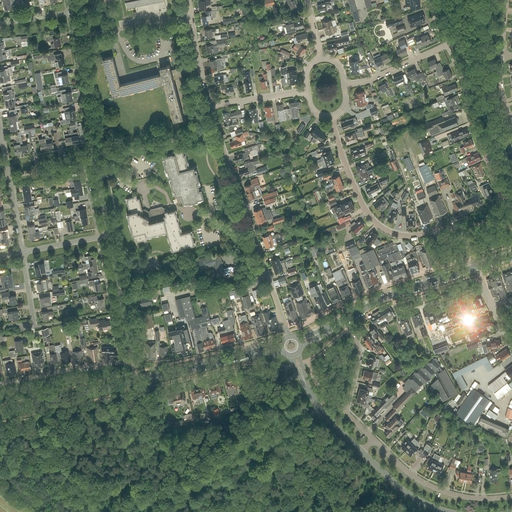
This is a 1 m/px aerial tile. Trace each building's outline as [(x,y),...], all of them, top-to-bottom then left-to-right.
[(19,0),(17,0),(3,4),(5,11),(12,9),(11,5),(16,4),(16,3),(20,2),(19,0)] [(207,8),(206,4),(211,3),(210,0),(203,0),(204,0),(198,1),(200,9),(207,8)] [(286,0),(288,5),(290,5),(291,9),(297,7),(294,0),(292,0),(286,0)] [(405,0),(406,6),(410,5),(411,9),(421,7),(420,0),(405,0)] [(322,4),(319,5),(317,5),(319,12),(331,9),(329,2),(326,3),(325,2),(322,3),(322,4)] [(209,23),(209,20),(213,19),(213,17),(216,17),(215,10),(206,12),(207,14),(207,16),(202,16),(203,20),(202,21),(202,24),(203,24),(209,23)] [(423,13),(407,18),(411,28),(425,23),(424,21),(426,21),(423,13)] [(403,22),(401,17),(386,22),(388,28),(403,22)] [(297,31),(296,29),(304,27),(302,19),(294,22),(294,23),(285,25),(287,34),(297,31)] [(323,29),(324,29),(324,28),(333,26),(331,20),(323,22),(323,24),(322,25),(323,29)] [(336,32),(336,29),(336,28),(336,26),(333,26),(324,28),(324,29),(326,35),(336,32)] [(212,33),(216,32),(216,29),(212,29),(205,30),(206,38),(213,37),(212,33)] [(425,44),(432,41),(431,38),(432,38),(430,34),(432,33),(430,29),(425,32),(426,35),(421,37),(425,44)] [(297,37),(294,38),(295,43),(298,42),(299,42),(298,43),(301,45),(304,47),(306,45),(305,41),(308,40),(306,33),(296,36),(297,37)] [(46,36),(47,41),(51,40),(51,42),(50,42),(51,47),(55,46),(61,45),(60,37),(55,38),(54,34),(46,36)] [(337,46),(345,44),(350,42),(348,36),(335,40),(336,42),(327,44),(329,51),(334,50),(335,51),(336,50),(336,49),(338,49),(337,46)] [(416,39),(414,36),(407,40),(410,45),(416,42),(418,47),(425,44),(421,37),(416,39)] [(407,52),(405,48),(408,46),(404,39),(399,42),(402,48),(397,50),(400,56),(407,52)] [(217,47),(218,47),(226,45),(225,40),(217,41),(218,43),(207,45),(208,52),(213,51),(213,54),(218,53),(217,47)] [(385,41),(382,43),(386,51),(390,50),(385,41)] [(295,44),(294,46),(298,49),(296,52),(297,52),(296,53),(299,55),(299,54),(302,56),(306,49),(304,47),(301,45),(299,47),(295,44)] [(388,52),(381,55),(384,63),(391,60),(388,52)] [(58,54),(47,56),(48,61),(58,59),(58,62),(55,63),(56,68),(59,67),(59,65),(65,64),(63,56),(62,56),(61,53),(58,54)] [(381,55),(381,56),(380,54),(374,56),(374,59),(378,66),(384,63),(381,55)] [(360,63),(358,63),(358,60),(360,60),(359,55),(353,56),(354,60),(349,61),(350,67),(367,65),(366,63),(364,61),(360,63)] [(174,79),(182,77),(180,67),(171,70),(170,65),(165,66),(160,67),(162,74),(120,84),(113,56),(103,59),(113,97),(164,84),(174,121),(184,118),(174,79)] [(212,68),(217,67),(218,70),(225,68),(224,65),(222,65),(220,58),(216,59),(210,61),(212,68)] [(435,58),(428,62),(431,68),(435,66),(437,71),(443,68),(440,62),(438,63),(435,58)] [(361,69),(361,68),(367,67),(367,65),(350,67),(351,74),(359,72),(359,69),(361,69)] [(0,75),(6,74),(6,75),(12,73),(11,67),(7,68),(6,66),(0,66),(0,75)] [(287,71),(287,68),(287,66),(280,67),(281,74),(287,73),(288,77),(296,76),(297,76),(296,71),(295,70),(287,71)] [(420,81),(420,80),(421,83),(424,81),(420,73),(417,74),(415,68),(408,72),(410,77),(411,81),(419,78),(420,81)] [(443,68),(437,71),(434,72),(437,77),(445,74),(447,78),(452,76),(449,68),(444,71),(443,68)] [(62,72),(56,73),(57,77),(59,77),(60,84),(69,82),(67,74),(62,75),(62,72)] [(247,77),(247,82),(244,83),(245,92),(252,91),(251,86),(252,86),(251,82),(250,77),(249,72),(243,73),(244,77),(247,77)] [(263,76),(258,77),(259,82),(260,82),(261,89),(263,88),(263,89),(265,89),(265,88),(268,87),(267,80),(267,73),(262,74),(263,76)] [(6,74),(0,75),(0,79),(0,81),(2,81),(3,83),(10,82),(9,80),(7,80),(6,75),(6,74)] [(225,82),(229,81),(228,76),(227,77),(226,74),(223,75),(214,77),(216,84),(225,82)] [(404,84),(406,83),(402,74),(394,78),(396,84),(402,81),(404,84)] [(297,82),(296,76),(288,77),(288,82),(283,82),(284,85),(289,85),(289,84),(297,82)] [(386,90),(389,96),(391,95),(392,97),(395,95),(393,92),(391,87),(388,88),(385,83),(378,86),(381,92),(386,90)] [(232,86),(227,87),(227,86),(221,87),(222,91),(226,91),(226,94),(234,93),(234,89),(237,88),(236,84),(232,84),(232,86)] [(454,90),(458,88),(456,84),(449,87),(448,85),(442,88),(445,95),(454,91),(454,90)] [(3,93),(4,99),(13,97),(15,97),(14,91),(11,92),(11,89),(4,91),(4,93),(3,93)] [(73,100),(71,92),(66,93),(66,89),(60,91),(62,102),(73,100)] [(355,100),(357,99),(365,98),(364,91),(356,93),(356,95),(355,95),(355,100)] [(446,100),(445,98),(444,95),(443,96),(442,95),(436,97),(438,101),(432,104),(434,108),(439,105),(439,104),(442,102),(443,106),(446,105),(447,106),(457,101),(457,100),(458,99),(458,100),(459,99),(458,95),(447,100),(446,100)] [(15,106),(13,97),(4,99),(5,105),(6,107),(15,106)] [(461,102),(459,99),(458,100),(458,99),(457,100),(457,101),(447,106),(449,111),(442,114),(443,117),(448,115),(449,116),(454,113),(452,109),(459,106),(458,103),(461,102)] [(265,107),(266,116),(267,121),(274,120),(272,106),(265,107)] [(70,110),(69,107),(63,108),(66,119),(60,120),(61,124),(69,123),(70,122),(69,119),(76,118),(75,109),(70,110)] [(299,117),(297,107),(292,108),(293,113),(291,114),(291,117),(293,117),(293,118),(299,117)] [(257,117),(258,116),(258,113),(257,113),(256,108),(249,109),(250,114),(249,114),(250,116),(251,118),(254,117),(255,123),(258,122),(257,117)] [(232,117),(236,116),(236,118),(242,116),(241,110),(235,112),(230,114),(229,112),(223,114),(225,121),(225,122),(232,119),(232,117)] [(7,116),(8,122),(16,121),(17,121),(17,119),(18,118),(17,114),(16,114),(16,112),(9,113),(9,116),(7,116)] [(456,118),(455,116),(445,120),(444,117),(427,124),(416,128),(419,134),(426,131),(426,132),(430,131),(432,136),(445,130),(445,129),(458,123),(458,122),(459,120),(458,118),(457,117),(456,118)] [(345,121),(341,123),(343,129),(351,126),(351,128),(355,127),(355,126),(358,125),(357,123),(358,122),(357,119),(356,120),(355,118),(349,120),(348,119),(346,120),(345,121)] [(233,122),(232,119),(225,122),(225,121),(224,121),(226,128),(229,127),(230,129),(234,127),(234,126),(239,125),(238,121),(233,122)] [(17,121),(16,121),(8,122),(10,128),(12,128),(12,130),(19,128),(17,121)] [(313,139),(312,141),(313,142),(321,131),(318,130),(319,129),(316,127),(316,128),(315,128),(314,130),(311,134),(315,136),(313,139)] [(72,143),(70,129),(68,130),(68,134),(64,135),(66,144),(72,143)] [(70,129),(72,143),(79,142),(78,135),(74,136),(73,133),(72,129),(70,129)] [(462,129),(451,134),(454,142),(466,137),(465,136),(469,134),(467,129),(463,130),(462,129)] [(324,137),(326,134),(325,134),(326,133),(323,132),(321,131),(313,142),(315,143),(318,138),(324,142),(327,138),(324,137)] [(346,136),(347,139),(346,140),(347,143),(348,143),(348,144),(358,140),(357,138),(360,136),(361,137),(365,136),(363,131),(355,133),(346,136)] [(243,145),(241,142),(245,140),(244,138),(250,136),(248,132),(243,133),(237,135),(236,135),(238,139),(234,140),(234,141),(230,142),(232,148),(236,147),(243,145)] [(42,135),(43,139),(39,139),(41,149),(47,148),(44,134),(42,135)] [(44,134),(47,148),(53,147),(52,140),(49,141),(48,135),(47,135),(47,134),(44,134)] [(26,144),(27,145),(21,146),(20,143),(22,143),(21,137),(19,137),(22,153),(28,151),(28,150),(31,150),(30,143),(26,144)] [(428,139),(421,143),(425,153),(432,150),(428,139)] [(466,149),(473,146),(471,139),(463,142),(466,149)] [(198,199),(204,197),(202,189),(200,189),(199,187),(200,187),(198,182),(200,181),(197,172),(196,173),(195,167),(189,168),(187,163),(188,162),(186,154),(185,154),(183,148),(174,150),(175,153),(173,153),(164,155),(166,161),(164,162),(167,170),(168,170),(170,176),(171,176),(173,181),(171,181),(174,190),(175,190),(179,204),(190,201),(190,202),(199,200),(198,199)] [(364,148),(363,148),(362,148),(359,149),(359,148),(355,149),(355,150),(351,151),(352,154),(351,155),(352,157),(353,157),(353,158),(361,155),(361,156),(366,154),(365,150),(364,148)] [(244,160),(245,163),(251,162),(249,158),(248,158),(247,155),(250,154),(249,152),(242,154),(242,153),(235,156),(237,162),(241,161),(244,161),(244,160)] [(323,154),(324,156),(321,157),(322,159),(317,161),(317,163),(319,162),(332,157),(332,155),(331,152),(330,152),(328,153),(328,152),(323,154)] [(465,158),(469,165),(479,161),(478,160),(481,159),(478,152),(465,158)] [(332,157),(319,162),(320,166),(322,165),(323,166),(324,167),(327,166),(328,167),(332,165),(332,164),(334,163),(334,162),(335,162),(334,159),(333,159),(332,157)] [(399,168),(396,159),(390,162),(393,171),(399,168)] [(248,174),(257,171),(253,161),(245,164),(246,168),(239,170),(241,176),(245,175),(246,176),(248,175),(248,174)] [(473,166),(477,174),(476,175),(477,178),(485,174),(482,167),(483,167),(481,162),(473,166)] [(364,164),(364,165),(363,164),(361,165),(357,167),(359,173),(368,170),(372,168),(371,165),(369,166),(367,163),(364,164)] [(427,163),(419,167),(427,182),(434,179),(427,163)] [(266,166),(257,169),(258,174),(268,171),(266,166)] [(373,171),(372,168),(368,170),(359,173),(361,179),(366,177),(366,178),(368,177),(370,176),(369,173),(373,171)] [(328,185),(325,186),(326,188),(329,187),(341,181),(341,179),(340,176),(339,176),(337,177),(336,176),(332,178),(329,180),(331,183),(331,184),(328,185)] [(71,189),(82,187),(80,180),(75,181),(74,178),(68,179),(69,182),(70,182),(71,189)] [(252,184),(245,186),(245,187),(246,190),(247,192),(260,188),(261,188),(260,185),(257,178),(251,180),(252,184)] [(438,182),(441,189),(450,185),(447,179),(438,182)] [(472,180),(468,182),(472,191),(477,189),(474,182),(472,180)] [(329,187),(326,188),(327,191),(333,188),(336,187),(337,190),(341,188),(344,187),(344,186),(343,183),(342,184),(341,181),(329,187)] [(30,192),(29,184),(29,182),(25,183),(25,185),(22,186),(23,193),(30,192)] [(485,198),(487,197),(487,198),(495,194),(490,182),(480,186),(485,198)] [(373,197),(378,195),(377,193),(381,190),(377,183),(366,189),(369,195),(371,193),(373,197)] [(435,185),(426,189),(429,196),(438,192),(435,185)] [(66,193),(71,192),(72,195),(74,195),(75,200),(79,199),(78,194),(83,193),(82,187),(71,189),(70,189),(65,190),(66,193)] [(426,197),(422,187),(415,190),(419,200),(426,197)] [(260,188),(247,192),(249,199),(250,198),(250,199),(253,198),(253,197),(257,196),(257,198),(261,196),(261,195),(261,194),(262,194),(260,188)] [(473,205),(470,197),(468,197),(466,194),(464,194),(463,190),(455,192),(458,200),(452,202),(456,212),(464,209),(465,210),(469,209),(468,207),(471,206),(472,208),(474,207),(473,205)] [(314,193),(319,205),(323,203),(321,196),(318,197),(317,197),(320,195),(318,191),(314,193)] [(31,196),(30,192),(23,193),(24,200),(34,198),(34,196),(31,196)] [(470,197),(473,205),(476,204),(477,206),(483,204),(481,200),(480,200),(478,194),(471,196),(471,197),(470,197)] [(192,233),(192,231),(181,233),(181,231),(182,231),(176,210),(169,212),(168,211),(163,207),(162,207),(151,209),(149,213),(144,211),(143,211),(140,198),(138,199),(137,195),(134,195),(134,196),(126,198),(130,212),(127,213),(133,234),(134,234),(135,238),(137,238),(138,241),(144,239),(145,240),(148,239),(147,236),(167,231),(172,250),(180,248),(180,250),(183,249),(183,248),(186,247),(196,244),(195,243),(195,242),(192,233)] [(440,195),(429,200),(436,216),(447,212),(440,195)] [(274,197),(264,201),(266,205),(276,201),(274,197)] [(389,203),(387,201),(384,197),(382,198),(374,205),(374,206),(375,207),(376,207),(378,210),(383,205),(385,207),(389,203)] [(351,201),(348,203),(347,202),(342,204),(342,205),(340,206),(339,205),(331,209),(334,213),(337,212),(353,205),(351,201)] [(394,222),(396,223),(397,220),(395,219),(398,212),(395,211),(398,204),(393,202),(388,215),(389,216),(388,220),(394,222)] [(429,219),(433,218),(427,204),(417,209),(423,224),(430,221),(429,219)] [(355,208),(353,205),(337,212),(334,213),(336,217),(339,215),(339,216),(346,213),(348,212),(355,208)] [(256,214),(256,217),(263,214),(269,212),(271,212),(270,209),(268,210),(267,207),(262,209),(261,208),(257,210),(255,211),(254,212),(255,215),(256,214)] [(86,209),(76,211),(77,216),(74,216),(74,218),(87,216),(86,209)] [(39,211),(26,213),(27,219),(33,218),(36,217),(35,214),(36,214),(40,213),(39,211)] [(270,214),(269,212),(263,214),(256,217),(257,219),(256,219),(257,222),(258,222),(261,222),(266,221),(270,219),(271,218),(270,214)] [(415,226),(415,225),(417,225),(416,221),(415,221),(415,217),(414,217),(414,213),(409,214),(410,218),(407,218),(407,226),(415,226)] [(89,222),(87,216),(74,218),(75,221),(81,220),(82,224),(89,222)] [(362,222),(360,220),(356,224),(355,222),(349,226),(353,230),(356,234),(359,231),(362,229),(362,228),(361,228),(365,225),(364,225),(365,224),(363,222),(362,222)] [(39,233),(44,232),(49,232),(48,229),(42,230),(38,231),(29,232),(30,239),(40,237),(39,233)] [(373,232),(366,241),(369,243),(371,245),(373,242),(377,245),(376,245),(377,245),(380,241),(376,238),(378,235),(373,232)] [(277,234),(271,236),(270,233),(266,234),(266,235),(263,236),(262,236),(263,239),(264,239),(265,242),(272,239),(275,238),(278,237),(283,235),(282,233),(278,234),(279,236),(278,237),(277,234)] [(0,245),(10,243),(8,236),(0,237),(0,245)] [(272,239),(265,242),(266,244),(265,244),(266,247),(267,247),(270,246),(271,250),(275,248),(274,245),(277,244),(276,240),(278,239),(278,237),(275,238),(272,239)] [(383,246),(384,248),(378,250),(379,253),(378,253),(380,259),(386,257),(388,256),(394,254),(402,252),(401,250),(399,251),(397,244),(396,244),(395,241),(383,246)] [(357,246),(348,249),(351,256),(359,253),(357,246)] [(430,248),(420,251),(424,264),(425,264),(427,268),(435,265),(433,259),(434,259),(430,248)] [(379,282),(374,270),(373,268),(369,270),(368,268),(380,263),(374,249),(361,254),(365,264),(367,269),(366,269),(369,275),(373,284),(375,283),(376,283),(378,283),(378,282),(379,282)] [(411,273),(416,272),(420,270),(417,262),(418,262),(416,256),(419,256),(417,251),(413,252),(414,257),(407,259),(409,265),(411,273)] [(402,252),(394,254),(402,276),(408,274),(404,264),(404,263),(405,263),(402,255),(403,255),(402,252)] [(236,275),(234,267),(226,269),(224,270),(221,258),(221,260),(220,260),(218,254),(199,259),(201,265),(213,262),(216,276),(221,275),(222,279),(236,275)] [(388,256),(396,278),(402,276),(394,254),(388,256)] [(83,267),(96,264),(95,257),(92,258),(91,255),(85,256),(86,260),(85,260),(86,264),(83,264),(83,267)] [(275,259),(272,260),(272,261),(273,264),(274,266),(292,260),(291,260),(293,259),(292,257),(290,258),(290,257),(280,261),(279,257),(275,259)] [(393,277),(386,257),(380,259),(387,279),(390,278),(393,277)] [(286,269),(285,264),(287,264),(292,262),(292,260),(274,266),(275,268),(274,268),(275,271),(276,271),(276,272),(279,271),(286,269)] [(40,265),(40,267),(35,268),(36,275),(42,274),(46,273),(44,262),(39,262),(40,265)] [(98,271),(96,264),(83,267),(84,269),(87,269),(88,276),(95,275),(94,271),(98,271)] [(351,294),(348,288),(351,287),(348,280),(348,279),(343,268),(340,270),(342,274),(335,277),(344,297),(351,294)] [(348,270),(350,275),(352,274),(355,281),(352,283),(356,292),(357,291),(358,292),(359,291),(360,290),(363,289),(359,280),(355,272),(357,272),(355,268),(348,270)] [(511,270),(508,272),(506,272),(503,273),(505,282),(506,282),(510,294),(511,293),(511,270)] [(1,281),(12,279),(11,273),(0,275),(1,281)] [(367,273),(363,274),(362,275),(367,286),(368,286),(370,286),(370,285),(373,284),(369,275),(368,276),(367,273)] [(497,276),(493,277),(497,287),(501,299),(507,297),(502,281),(500,275),(497,276)] [(489,281),(490,285),(489,285),(493,297),(494,297),(495,301),(500,299),(499,295),(498,295),(495,288),(497,287),(493,277),(489,278),(490,281),(489,281)] [(39,290),(44,289),(49,289),(48,283),(49,283),(48,278),(41,279),(41,282),(37,283),(39,290)] [(12,279),(1,281),(2,287),(0,287),(0,291),(6,290),(5,287),(13,285),(12,279)] [(95,287),(93,287),(94,291),(101,290),(100,282),(95,283),(94,280),(89,281),(90,286),(95,285),(95,287)] [(302,319),(308,317),(311,316),(311,314),(315,313),(313,308),(311,309),(310,306),(309,302),(307,303),(305,298),(303,299),(301,295),(304,294),(299,282),(289,287),(294,298),(297,297),(298,301),(296,302),(298,307),(297,307),(302,319)] [(314,293),(316,298),(315,298),(320,310),(328,306),(327,304),(330,303),(325,292),(321,294),(320,291),(324,289),(323,288),(321,284),(313,288),(313,286),(310,288),(309,286),(308,287),(307,284),(304,285),(306,288),(308,295),(310,294),(311,295),(314,293)] [(334,302),(337,301),(341,299),(335,286),(327,289),(333,302),(334,302)] [(263,288),(256,290),(258,297),(265,296),(263,288)] [(234,295),(235,298),(240,297),(238,289),(228,292),(229,296),(234,295)] [(152,298),(157,297),(156,290),(149,291),(150,295),(144,296),(145,298),(140,299),(142,307),(153,304),(152,298)] [(9,292),(3,293),(4,299),(9,299),(10,304),(16,303),(14,296),(10,297),(9,292)] [(252,307),(249,295),(248,295),(248,293),(241,295),(245,309),(252,307)] [(100,308),(100,306),(104,306),(103,298),(98,299),(97,296),(88,297),(89,304),(94,303),(95,309),(100,308)] [(52,304),(51,301),(51,297),(46,297),(45,297),(40,298),(41,305),(47,304),(52,304)] [(480,298),(473,301),(478,313),(481,312),(481,310),(485,309),(480,298)] [(193,310),(189,311),(185,312),(181,299),(175,300),(179,318),(185,317),(186,321),(188,320),(191,330),(194,329),(195,333),(194,334),(199,351),(205,350),(204,349),(204,346),(199,328),(200,327),(197,318),(195,318),(193,310)] [(290,325),(299,322),(295,311),(296,311),(292,300),(284,303),(289,319),(288,320),(290,325)] [(163,304),(162,305),(163,311),(170,310),(168,303),(162,304),(163,304)] [(474,309),(471,310),(468,303),(464,305),(464,304),(463,305),(462,306),(461,306),(466,318),(470,317),(471,319),(477,317),(474,309)] [(210,332),(208,333),(206,326),(212,324),(207,307),(201,309),(203,316),(197,318),(200,327),(199,328),(204,346),(204,349),(208,348),(209,349),(212,348),(212,347),(216,346),(213,334),(210,332)] [(390,307),(383,312),(386,318),(388,321),(390,320),(390,318),(395,315),(390,307)] [(435,324),(434,320),(431,309),(423,311),(427,322),(429,322),(430,325),(435,324)] [(377,313),(382,321),(386,318),(383,312),(382,312),(381,310),(377,313)] [(447,311),(441,313),(440,310),(434,313),(438,323),(444,320),(445,319),(446,320),(450,318),(447,311)] [(459,310),(454,312),(456,317),(457,320),(456,321),(457,323),(458,325),(462,323),(461,321),(460,322),(458,319),(462,317),(459,310)] [(48,312),(42,313),(44,320),(49,319),(49,317),(54,316),(53,311),(48,312)] [(270,331),(279,328),(276,316),(272,317),(270,311),(263,313),(266,323),(268,322),(270,331)] [(456,317),(454,312),(452,313),(452,311),(449,312),(455,326),(458,325),(457,323),(456,321),(457,320),(456,317)] [(13,321),(19,320),(18,313),(8,314),(9,322),(12,321),(12,322),(13,322),(13,321)] [(144,328),(154,326),(151,313),(142,314),(144,328)] [(171,313),(164,315),(166,322),(173,320),(171,313)] [(261,313),(256,315),(250,316),(253,329),(255,328),(257,335),(265,332),(263,326),(265,326),(261,313)] [(382,321),(377,313),(373,315),(374,316),(371,318),(375,325),(379,329),(380,328),(377,324),(382,321)] [(423,324),(419,313),(412,316),(416,327),(420,325),(421,329),(420,330),(423,337),(428,335),(425,328),(424,328),(423,324)] [(240,320),(241,323),(240,324),(242,329),(242,330),(244,338),(252,336),(249,327),(248,321),(247,315),(240,320)] [(219,317),(211,319),(212,325),(220,323),(219,317)] [(484,319),(483,317),(474,320),(477,327),(479,326),(480,330),(485,329),(485,327),(493,324),(491,319),(489,320),(488,318),(484,319)] [(99,330),(111,328),(109,321),(105,321),(105,320),(99,321),(98,318),(90,320),(91,326),(98,325),(99,330)] [(401,320),(404,331),(406,335),(412,332),(407,318),(401,320)] [(223,321),(225,327),(229,342),(233,341),(235,341),(236,340),(235,335),(235,334),(235,333),(234,332),(234,331),(231,319),(223,321)] [(388,325),(385,320),(379,324),(384,331),(383,332),(386,336),(390,334),(388,331),(389,331),(386,326),(388,325)] [(176,326),(177,329),(168,332),(174,353),(182,351),(183,355),(192,353),(191,349),(193,348),(187,328),(185,328),(185,327),(184,324),(176,326)] [(372,334),(375,338),(378,335),(382,340),(383,340),(384,341),(386,340),(381,333),(380,334),(378,330),(375,325),(369,330),(372,334)] [(225,327),(218,329),(219,333),(223,332),(224,333),(220,334),(220,336),(221,339),(223,344),(224,344),(229,342),(225,327)] [(41,329),(43,337),(50,335),(48,328),(41,329)] [(372,336),(371,336),(369,333),(365,336),(366,337),(364,339),(365,340),(364,340),(365,342),(366,342),(368,344),(374,339),(372,336)] [(373,339),(368,344),(369,346),(368,346),(370,349),(371,348),(371,349),(373,348),(376,352),(379,350),(380,351),(383,348),(384,347),(380,341),(379,343),(377,340),(376,341),(374,339),(373,339)] [(14,341),(16,351),(24,350),(22,340),(14,341)] [(482,345),(484,353),(490,352),(489,349),(502,347),(501,340),(494,341),(494,340),(490,341),(488,342),(487,342),(487,344),(482,345)] [(147,358),(156,358),(156,342),(146,342),(146,354),(147,354),(147,358)] [(449,350),(446,343),(440,346),(442,352),(449,350)] [(58,362),(58,360),(56,353),(55,346),(54,345),(49,346),(51,354),(49,354),(51,363),(58,362)] [(56,353),(58,360),(61,359),(62,363),(71,361),(69,351),(63,352),(63,351),(61,351),(60,345),(55,346),(56,353)] [(97,352),(98,352),(97,347),(88,348),(90,361),(98,360),(97,352)] [(117,358),(117,350),(114,350),(114,347),(102,347),(103,354),(109,354),(109,359),(113,359),(113,358),(117,358)] [(503,361),(511,356),(507,350),(496,356),(498,360),(502,358),(503,361)] [(81,355),(82,355),(82,351),(74,352),(75,363),(82,362),(81,355)] [(43,361),(44,361),(42,352),(32,354),(33,362),(35,362),(36,368),(44,366),(43,361)] [(487,357),(490,362),(495,359),(492,353),(487,357)] [(376,358),(376,357),(371,356),(371,357),(369,357),(369,359),(367,358),(365,365),(369,366),(374,367),(374,365),(377,366),(379,359),(376,358)] [(484,364),(489,361),(488,360),(489,360),(486,356),(480,359),(482,365),(484,364)] [(397,430),(396,429),(399,426),(400,427),(405,422),(401,418),(400,419),(396,415),(404,407),(403,406),(416,392),(415,392),(425,382),(426,384),(431,379),(430,378),(435,373),(438,378),(431,385),(436,389),(443,401),(449,398),(452,396),(458,393),(444,369),(443,370),(440,367),(441,365),(437,361),(438,360),(436,358),(435,359),(433,358),(427,364),(426,363),(420,369),(419,368),(414,372),(415,373),(409,379),(404,383),(406,385),(403,388),(407,392),(393,407),(395,409),(386,418),(388,421),(383,426),(386,429),(384,431),(389,436),(394,432),(394,433),(397,430)] [(14,362),(12,362),(12,359),(5,360),(5,364),(7,375),(16,373),(14,362)] [(24,370),(31,369),(30,362),(19,364),(20,372),(25,371),(24,370)] [(511,381),(509,384),(507,382),(502,376),(508,372),(511,377),(511,364),(505,370),(507,371),(489,385),(495,392),(499,398),(503,395),(511,388),(511,389),(511,381)] [(452,373),(455,378),(461,375),(463,374),(461,369),(457,370),(452,373)] [(363,379),(372,381),(373,380),(376,381),(378,373),(374,372),(374,373),(365,371),(363,379)] [(226,382),(229,395),(237,393),(236,387),(238,386),(236,379),(226,382)] [(209,386),(212,399),(218,398),(217,393),(221,391),(219,383),(209,386)] [(197,388),(201,403),(204,402),(202,396),(206,395),(204,387),(197,388)] [(198,403),(201,403),(197,388),(191,390),(193,398),(197,397),(198,403)] [(368,391),(361,389),(359,395),(371,399),(372,396),(369,395),(370,392),(371,392),(372,389),(369,388),(368,391)] [(472,424),(490,401),(474,389),(456,412),(472,424)] [(382,403),(375,410),(374,409),(369,415),(373,418),(372,419),(375,422),(381,416),(379,414),(380,414),(381,414),(383,413),(385,410),(385,409),(386,408),(397,397),(392,391),(382,402),(382,403)] [(172,394),(173,397),(167,398),(169,405),(174,404),(177,404),(178,405),(181,404),(182,403),(181,402),(186,401),(183,392),(172,394)] [(460,406),(468,396),(463,392),(461,395),(459,394),(454,400),(456,402),(460,406)] [(371,399),(359,395),(358,402),(365,404),(364,407),(371,409),(371,405),(368,404),(369,401),(374,402),(375,400),(371,399)] [(212,409),(213,417),(220,415),(218,408),(212,409)] [(192,413),(184,415),(185,423),(194,421),(192,413)] [(482,417),(480,415),(473,424),(477,426),(478,425),(506,437),(509,429),(481,418),(482,417)] [(404,450),(405,450),(406,451),(416,440),(414,438),(410,443),(407,440),(404,443),(405,444),(402,447),(402,448),(404,450)] [(410,456),(411,455),(413,453),(414,453),(418,449),(415,447),(419,442),(416,440),(406,451),(408,453),(408,454),(410,456)] [(428,449),(425,454),(427,456),(433,447),(430,445),(428,449)] [(434,470),(440,456),(435,454),(432,459),(429,464),(430,464),(429,468),(428,468),(431,470),(432,469),(434,470)] [(440,456),(434,470),(436,471),(436,472),(439,473),(441,470),(442,470),(444,465),(440,463),(441,462),(441,463),(444,457),(441,456),(441,457),(440,456)] [(455,462),(456,459),(453,458),(449,467),(448,467),(446,472),(447,473),(449,467),(452,469),(455,462)] [(461,461),(456,459),(455,462),(452,469),(455,470),(456,466),(459,467),(461,461)] [(459,480),(460,480),(460,481),(463,481),(465,481),(469,465),(468,465),(467,473),(457,471),(456,476),(460,477),(459,480)] [(471,483),(471,482),(472,479),(473,479),(474,474),(473,474),(473,472),(470,471),(471,466),(469,465),(465,481),(468,482),(467,482),(471,483)] [(501,472),(501,469),(490,469),(490,481),(497,481),(497,473),(501,472)]
